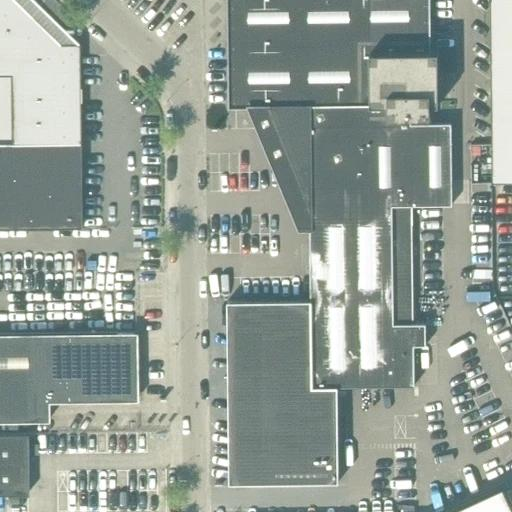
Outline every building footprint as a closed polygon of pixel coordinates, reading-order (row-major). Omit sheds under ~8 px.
[(0,0),(0,228),(80,228),(78,43),(58,43),(13,0),(0,0)] [(413,345),(425,345),(425,323),(413,324),(412,284),(392,285),(392,245),(412,245),(411,206),(452,205),(451,143),(451,123),(430,124),(430,104),(438,104),(437,51),(429,51),(428,0),(227,0),(228,66),(227,66),(228,87),(229,108),(249,107),(269,107),(277,126),(270,128),(276,143),(283,140),(302,185),(299,185),(300,227),(310,227),(310,229),(311,300),(228,301),(228,303),(232,303),(234,481),(230,481),(230,483),(293,483),(306,482),(339,482),(337,386),(414,386),(413,345)] [(511,0),(489,0),(491,183),(511,183),(511,0)] [(135,331),(0,333),(0,421),(48,421),(47,402),(136,400),(135,331)] [(0,494),(27,494),(26,433),(0,433),(0,494)] [(444,511),(511,511),(511,505),(502,485),(444,511)]
